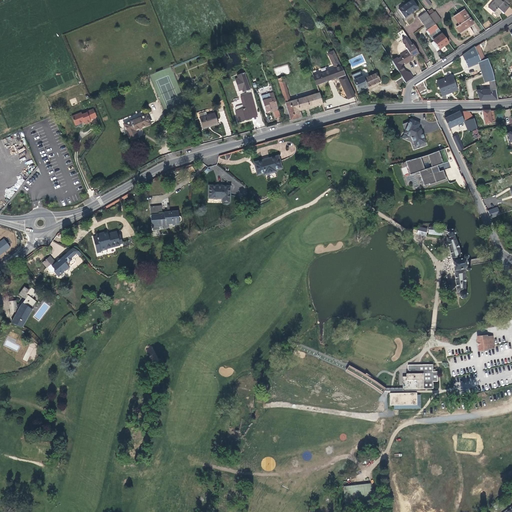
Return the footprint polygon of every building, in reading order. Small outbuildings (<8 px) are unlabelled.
[(495,0),(488,8),(493,13),(497,17),(501,13),(502,11),(504,12),(509,8),(502,2),(502,3),(498,0),(495,0)] [(397,11),(403,19),(416,9),(410,1),(397,11)] [(416,18),(423,26),(431,20),(427,16),(422,8),(419,11),(421,14),(416,18)] [(461,11),(453,17),(457,24),(450,29),(455,36),(462,31),(461,30),(466,26),(467,26),(471,24),(461,11)] [(431,20),(433,24),(439,20),(433,12),(427,16),(431,20)] [(438,50),(447,42),(433,24),(431,20),(423,26),(429,35),(428,36),(432,42),(436,47),(438,50)] [(411,58),(417,54),(411,45),(401,31),(396,34),(408,51),(399,56),(400,57),(404,63),(405,64),(412,60),(411,58)] [(437,50),(438,50),(436,47),(432,42),(430,44),(434,49),(435,51),(437,50)] [(483,42),(474,48),(476,53),(481,51),(479,48),(484,45),(484,44),(483,42)] [(493,80),(491,70),(486,59),(484,60),(480,61),(476,53),(474,48),(474,47),(461,56),(467,68),(479,63),(482,72),(485,82),(489,82),(490,90),(476,91),(479,100),(497,100),(493,80)] [(334,69),(312,77),(315,86),(336,78),(349,105),(357,103),(333,52),(327,55),(334,69)] [(404,83),(412,78),(409,73),(404,71),(401,65),(397,59),(396,58),(391,61),(399,75),(403,81),(404,83)] [(358,72),(350,76),(352,81),(351,81),(356,92),(379,82),(376,73),(362,79),(361,77),(358,72)] [(234,76),(239,92),(250,89),(245,73),(234,76)] [(397,85),(403,81),(399,75),(393,78),(397,85)] [(451,75),(436,80),(441,94),(457,89),(451,75)] [(277,80),(289,121),(297,119),(296,112),(298,111),(321,105),(318,93),(289,102),(282,78),(277,80)] [(251,111),(256,110),(251,92),(241,95),(244,107),(237,110),(239,120),(252,117),(251,111)] [(272,112),(277,110),(272,92),(268,93),(269,97),(261,100),(264,112),(269,110),(271,109),(272,112)] [(97,117),(93,108),(87,111),(88,113),(83,115),(83,113),(72,117),(76,126),(85,123),(86,125),(92,123),(91,120),(97,117)] [(490,123),(494,122),(492,111),(481,111),(484,125),(490,124),(490,123)] [(443,119),(448,129),(462,122),(462,121),(458,112),(443,119)] [(458,112),(462,121),(472,118),(469,114),(464,114),(464,112),(458,112)] [(146,113),(123,123),(130,141),(138,137),(135,130),(149,123),(146,113)] [(203,128),(218,124),(215,113),(200,117),(203,128)] [(473,136),(476,136),(476,130),(475,125),(473,119),(467,120),(470,130),(472,129),(473,136)] [(410,122),(405,132),(403,135),(412,138),(414,148),(420,146),(426,144),(423,134),(421,134),(420,131),(418,129),(420,125),(411,120),(410,122)] [(511,150),(511,131),(506,133),(502,134),(506,149),(511,150)] [(458,152),(458,151),(463,149),(455,134),(451,136),(458,152)] [(412,161),(405,162),(409,176),(419,173),(421,180),(423,187),(429,185),(429,186),(446,182),(445,177),(444,173),(439,174),(437,168),(448,165),(445,151),(431,156),(412,161)] [(252,162),(257,174),(262,172),(263,174),(274,170),(273,168),(279,166),(276,154),(252,162)] [(188,175),(194,171),(191,167),(185,170),(188,175)] [(228,185),(207,185),(208,196),(221,197),(222,201),(223,202),(226,203),(228,200),(228,185)] [(148,206),(148,225),(158,225),(161,225),(162,226),(167,226),(167,223),(170,223),(171,224),(177,224),(177,222),(179,221),(179,216),(177,215),(177,211),(169,211),(165,211),(163,211),(162,213),(157,213),(157,211),(157,206),(148,206)] [(497,208),(487,211),(490,218),(500,215),(497,208)] [(417,234),(426,236),(427,228),(418,226),(417,234)] [(448,231),(447,232),(446,232),(446,227),(438,226),(438,228),(429,227),(427,234),(440,236),(440,237),(446,238),(454,272),(457,293),(459,293),(459,296),(460,298),(462,299),(465,299),(467,297),(467,295),(465,292),(465,272),(467,273),(469,273),(470,272),(471,270),(470,269),(469,268),(467,267),(466,261),(467,260),(468,259),(468,257),(468,256),(466,255),(464,255),(463,256),(454,236),(454,233),(454,232),(452,231),(450,231),(448,231)] [(95,252),(99,251),(99,250),(105,249),(105,247),(118,244),(118,243),(121,242),(119,234),(116,235),(115,231),(106,233),(106,231),(95,233),(95,235),(91,236),(95,252)] [(0,255),(12,247),(5,238),(0,241),(0,255)] [(76,254),(70,247),(66,252),(69,256),(71,254),(72,257),(76,254)] [(69,256),(66,252),(54,262),(48,255),(40,262),(49,272),(52,271),(56,276),(58,275),(61,276),(62,274),(62,273),(61,272),(64,269),(68,270),(69,265),(73,262),(72,257),(71,254),(69,256)] [(7,314),(16,320),(21,312),(25,308),(23,307),(29,300),(26,297),(31,291),(25,287),(23,289),(19,285),(13,292),(17,297),(19,298),(13,304),(9,304),(9,302),(9,298),(3,298),(3,309),(10,309),(7,314)] [(6,322),(13,325),(16,320),(7,314),(3,320),(6,322)] [(484,336),(486,349),(493,348),(491,335),(484,336)] [(486,350),(486,349),(484,336),(477,337),(478,351),(486,350)] [(153,363),(159,359),(151,345),(145,349),(153,363)] [(424,390),(430,390),(433,389),(433,382),(436,382),(436,372),(432,372),(432,365),(407,366),(407,371),(408,371),(409,377),(404,377),(404,388),(406,388),(406,387),(408,387),(408,388),(416,388),(417,386),(418,387),(418,391),(424,391),(424,390)] [(383,392),(387,385),(349,366),(345,373),(383,392)] [(416,406),(416,400),(416,394),(411,394),(389,394),(389,397),(390,404),(390,406),(416,406)] [(343,486),(344,499),(372,497),(371,484),(343,486)]
